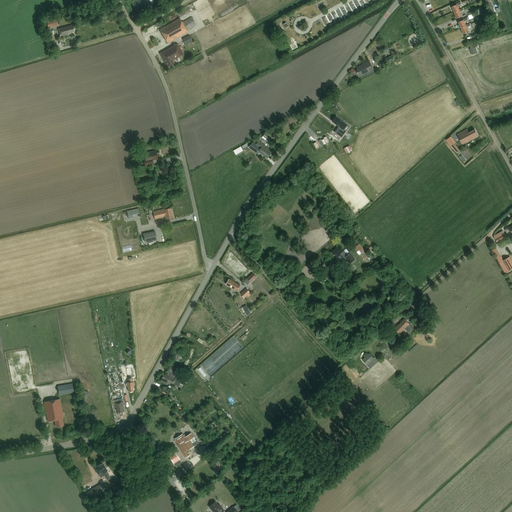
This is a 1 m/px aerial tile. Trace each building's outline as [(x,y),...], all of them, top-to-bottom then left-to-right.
[(492,7),(489,0),(485,0),(486,4),(487,3),(490,16),(495,14),(493,7),(492,7)] [(457,5),(452,7),(454,13),(459,11),(459,10),(458,6),(461,5),(461,3),(457,4),(457,5)] [(459,11),(454,13),(457,19),(462,17),(460,12),(464,10),(463,8),(459,10),(459,11)] [(47,27),(57,25),(55,17),(45,19),(47,27)] [(180,18),(160,30),(167,44),(187,32),(187,31),(196,25),(191,17),(182,23),(180,18)] [(464,20),(458,23),(461,28),(466,26),(464,22),(468,20),(467,18),(463,20),(464,20)] [(466,26),(461,28),(463,34),(469,32),(467,28),(471,26),(470,24),(466,26)] [(74,32),(72,25),(58,29),(60,37),(73,34),(73,32),(74,32)] [(189,36),(182,39),(185,45),(192,42),(189,36)] [(183,55),(177,44),(160,54),(164,63),(165,62),(168,67),(175,64),(173,61),(183,55)] [(471,55),(477,52),(476,47),(478,46),(477,44),(470,46),(471,49),(470,50),(471,55)] [(359,78),(374,70),(369,61),(362,65),(357,68),(358,70),(356,71),(359,78)] [(333,122),(340,127),(342,129),(346,123),(337,116),(333,122)] [(457,135),(462,145),(478,136),(475,130),(469,133),(467,130),(457,135)] [(317,149),(330,142),(327,136),(314,143),(317,149)] [(456,143),(451,136),(446,140),(456,153),(459,150),(454,144),(456,143)] [(342,141),(345,147),(350,145),(347,139),(342,141)] [(270,153),(272,151),(258,142),(256,146),(253,143),(249,148),(257,154),(259,152),(268,159),(271,154),(270,153)] [(145,160),(143,160),(144,166),(153,165),(152,160),(157,159),(156,151),(144,153),(145,160)] [(162,210),(152,212),(154,219),(165,217),(166,220),(173,218),(171,208),(162,210)] [(128,210),(128,218),(134,218),(134,214),(140,213),(140,209),(128,210)] [(157,240),(155,231),(143,234),(145,243),(157,240)] [(498,243),(507,238),(504,233),(495,238),(498,243)] [(365,250),(363,248),(360,244),(354,249),(357,252),(359,251),(361,253),(365,250)] [(347,255),(339,246),(331,252),(336,258),(339,255),(342,259),(344,257),(350,263),(355,259),(350,253),(347,255)] [(511,260),(510,257),(502,262),(508,272),(511,270),(511,260)] [(340,272),(333,264),(328,268),(335,276),(340,272)] [(247,285),(250,283),(256,277),(252,274),(244,282),(247,285)] [(237,292),(240,286),(229,279),(226,285),(232,288),(232,289),(237,292)] [(247,289),(241,294),(244,298),(250,293),(247,289)] [(413,329),(404,319),(395,327),(396,329),(395,330),(398,333),(399,332),(401,334),(405,329),(409,333),(413,329)] [(369,353),(362,360),(369,369),(377,362),(369,353)] [(172,364),(168,372),(176,375),(178,371),(179,371),(181,367),(172,364)] [(164,375),(161,383),(166,385),(167,383),(173,385),(176,378),(170,375),(170,376),(166,375),(166,376),(164,375)] [(184,383),(181,382),(176,379),(174,384),(182,388),(184,383)] [(72,384),(58,387),(59,395),(74,392),(72,384)] [(63,419),(60,399),(44,402),(48,422),(54,421),(55,426),(63,425),(62,419),(63,419)] [(115,408),(116,407),(117,413),(124,412),(123,406),(121,399),(113,401),(115,408)] [(194,437),(191,433),(185,437),(184,435),(184,436),(183,434),(175,439),(176,441),(175,441),(185,458),(190,455),(189,453),(188,453),(187,451),(199,443),(197,440),(192,443),(190,440),(194,437)] [(182,463),(175,452),(169,456),(176,467),(182,463)] [(213,461),(209,464),(217,474),(223,469),(218,462),(215,463),(213,461)] [(98,465),(99,465),(95,467),(100,478),(105,476),(107,480),(111,478),(103,463),(102,463),(98,465)] [(101,483),(88,490),(91,496),(104,488),(101,483)] [(215,501),(209,507),(213,511),(222,511),(224,511),(219,505),(218,505),(215,501)]
